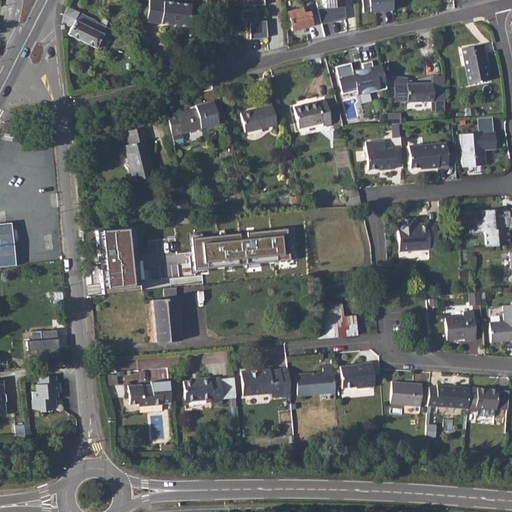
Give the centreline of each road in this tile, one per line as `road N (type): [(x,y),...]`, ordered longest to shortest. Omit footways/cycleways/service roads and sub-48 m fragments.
road 1 (residential): [(59,110),(92,425),(80,472)]
road 2 (tertiary): [(511,501),(206,491)]
road 3 (residential): [(389,338),(376,197),(511,184)]
road 4 (residential): [(278,57),(59,110)]
road 5 (residential): [(475,8),(278,57)]
road 6 (residential): [(511,365),(390,355),(389,338)]
